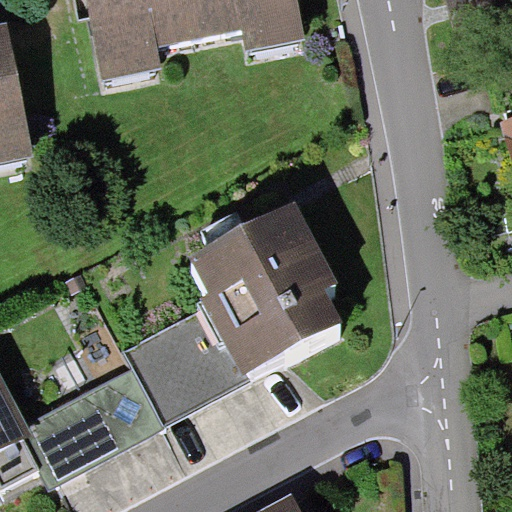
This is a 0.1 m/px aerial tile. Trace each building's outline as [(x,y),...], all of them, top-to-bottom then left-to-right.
[(297,0),(87,0),(105,86),(158,76),(155,57),(245,39),(249,57),(306,46),(297,0)] [(511,0),(446,0),(458,46),(511,33),(511,0)] [(10,34),(0,36),(0,173),(37,166),(10,34)] [(511,126),(501,129),(511,176),(511,126)] [(134,375),(162,429),(340,338),(321,302),(337,294),(298,214),(238,245),(187,270),(211,314),(124,356),(134,375)] [(162,429),(134,375),(27,431),(0,379),(0,485),(2,490),(42,469),(51,487),(162,429)]
